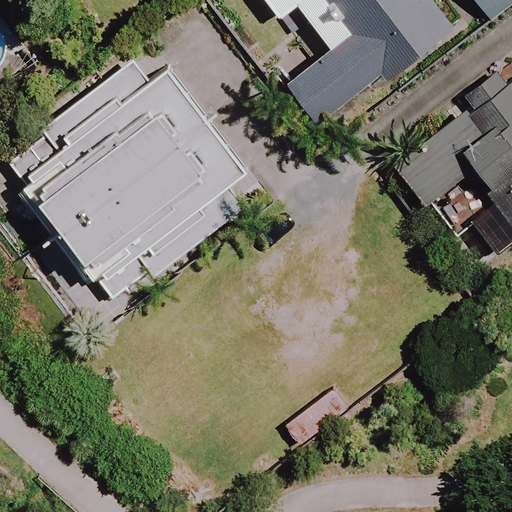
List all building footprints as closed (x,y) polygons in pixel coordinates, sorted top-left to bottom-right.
[(420,0),(253,0),(270,23),(292,8),(306,29),(326,15),(342,38),(280,81),(311,126),(444,33),(420,0)] [(511,0),(460,0),(486,35),(511,15),(511,0)] [(167,63),(150,75),(134,54),(57,111),(73,133),(21,171),(116,300),(251,200),(235,178),(246,170),(167,63)] [(511,57),(498,67),(493,60),(460,82),(467,93),(374,157),(434,243),(463,224),(487,258),(511,240),(511,57)] [(193,411),(159,363),(134,382),(168,429),(193,411)]
